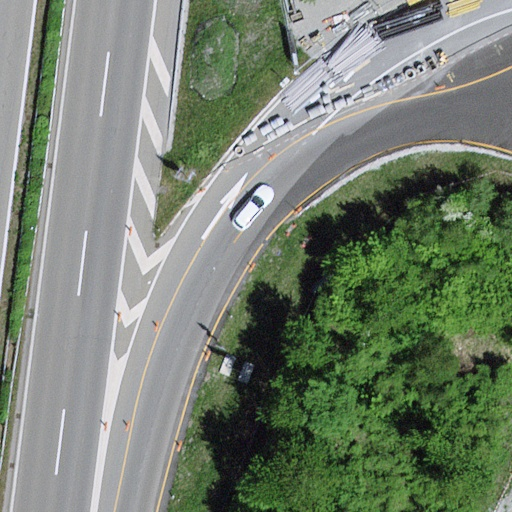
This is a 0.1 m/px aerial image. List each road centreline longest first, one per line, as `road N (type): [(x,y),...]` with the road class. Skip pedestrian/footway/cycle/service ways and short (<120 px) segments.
road 1 (motorway): [(116,511),(163,312),(242,181),(342,78),(399,34),(472,0)]
road 2 (motorway): [(55,511),(118,0)]
